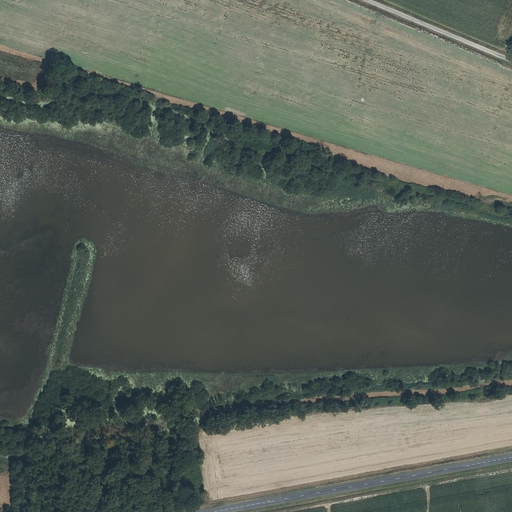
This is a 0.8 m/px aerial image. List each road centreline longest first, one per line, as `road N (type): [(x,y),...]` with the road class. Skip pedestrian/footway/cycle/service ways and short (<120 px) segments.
road 1 (secondary): [(216,511),(511,457)]
road 2 (unclassified): [(367,0),(511,60)]
